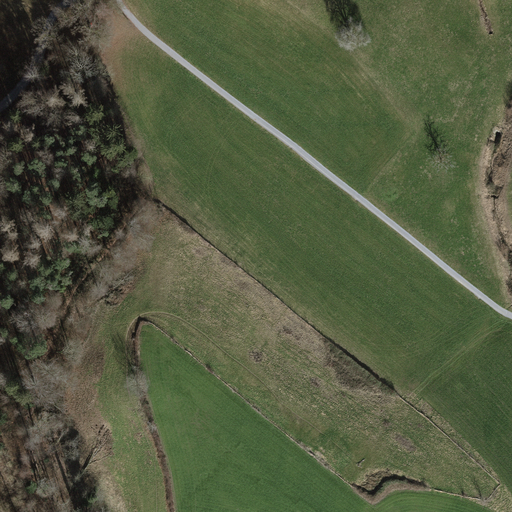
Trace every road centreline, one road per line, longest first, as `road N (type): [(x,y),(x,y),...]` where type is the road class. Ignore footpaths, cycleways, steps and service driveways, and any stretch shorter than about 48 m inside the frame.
road 1 (track): [(118,0),(182,62),(511,315)]
road 2 (track): [(0,107),(31,78),(58,6),(74,0)]
